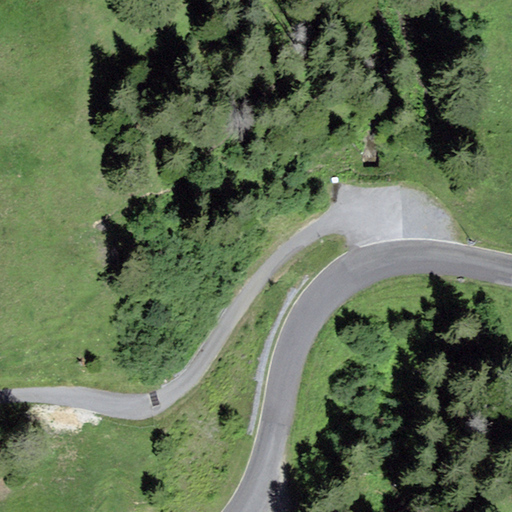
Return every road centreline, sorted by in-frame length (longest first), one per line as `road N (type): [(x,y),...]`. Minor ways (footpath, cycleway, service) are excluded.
road 1 (unclassified): [(0,397),(148,405),(191,376),(261,279),(308,236),(337,223),(364,223),(385,232),(395,257)]
road 2 (tertiary): [(395,257),(350,272),(308,317),(247,511)]
